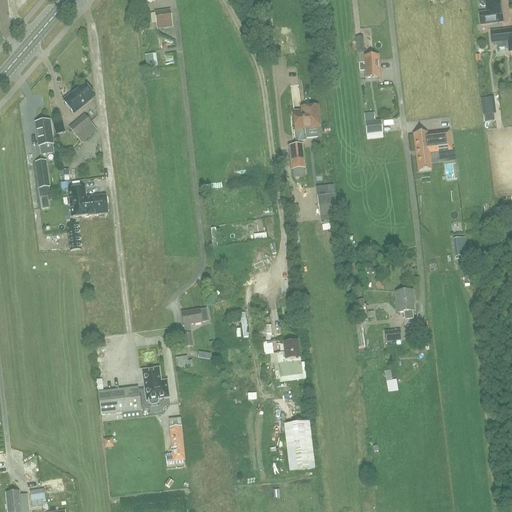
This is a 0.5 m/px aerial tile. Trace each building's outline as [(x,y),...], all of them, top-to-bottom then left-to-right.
[(497,23),(496,12),(501,11),(499,0),(480,0),(479,2),(480,5),(482,7),(486,6),(487,12),(479,13),(480,25),(497,23)] [(173,28),(172,23),(170,10),(154,12),(156,25),(157,30),(173,28)] [(491,44),(509,42),(508,29),(490,31),(491,44)] [(378,71),(379,71),(378,56),(366,57),(366,64),(366,71),(365,71),(366,79),(379,78),(378,71)] [(94,98),(84,85),(66,100),(76,113),(94,98)] [(296,131),(320,128),(317,107),(301,109),(302,114),(294,115),(296,131)] [(87,114),(92,121),(99,116),(94,109),(87,114)] [(76,138),(92,125),(85,115),(69,129),(76,138)] [(53,124),(55,135),(65,133),(62,121),(53,124)] [(381,121),(365,123),(364,123),(366,135),(382,133),(382,130),(381,121)] [(39,147),(52,145),(49,122),(36,124),(39,147)] [(426,154),(452,151),(449,132),(426,135),(427,145),(425,145),(426,154)] [(302,146),(296,147),(296,151),(289,151),(291,168),(304,167),(302,146)] [(64,150),(68,160),(76,158),(73,148),(64,150)] [(441,161),(442,178),(458,177),(457,160),(441,161)] [(40,189),(49,187),(45,162),(36,163),(40,189)] [(107,214),(105,197),(85,199),(84,189),(68,191),(71,218),(107,214)] [(321,222),(337,220),(339,220),(336,189),(318,191),(319,196),(317,197),(319,217),(321,217),(321,222)] [(49,209),(47,197),(39,198),(41,210),(49,209)] [(81,251),(77,225),(67,227),(70,252),(81,251)] [(253,239),(262,239),(262,231),(267,231),(267,228),(252,229),(253,239)] [(467,255),(466,238),(457,238),(458,255),(467,255)] [(413,301),(414,301),(413,291),(396,293),(398,313),(404,313),(405,320),(413,319),(412,312),(414,312),(413,301)] [(366,305),(359,306),(356,306),(357,324),(368,323),(366,305)] [(190,326),(208,323),(206,310),(181,314),(183,327),(184,327),(185,332),(191,331),(190,326)] [(243,341),(249,340),(245,312),(239,312),(243,341)] [(385,333),(386,343),(402,341),(400,331),(385,333)] [(184,348),(193,347),(191,333),(182,334),(184,348)] [(264,341),(265,353),(274,352),(273,341),(264,341)] [(281,382),(302,379),(297,341),(283,343),(285,354),(278,355),(280,371),(277,371),(278,379),(281,379),(281,382)] [(199,352),(198,359),(210,361),(211,355),(199,352)] [(183,369),(193,367),(192,361),(188,361),(187,357),(175,359),(177,369),(183,368),(183,369)] [(159,370),(142,372),(146,401),(169,398),(168,388),(161,389),(159,370)] [(138,388),(130,389),(98,393),(101,417),(141,412),(138,388)] [(284,425),(286,438),(289,471),(307,469),(307,468),(314,467),(310,435),(309,422),(284,425)] [(185,461),(184,457),(181,427),(171,428),(174,458),(175,462),(185,461)] [(102,436),(103,444),(114,443),(113,435),(102,436)] [(64,482),(65,494),(75,493),(74,481),(64,482)] [(31,502),(45,499),(44,489),(30,491),(31,502)] [(7,511),(21,511),(19,492),(6,494),(7,511)]
